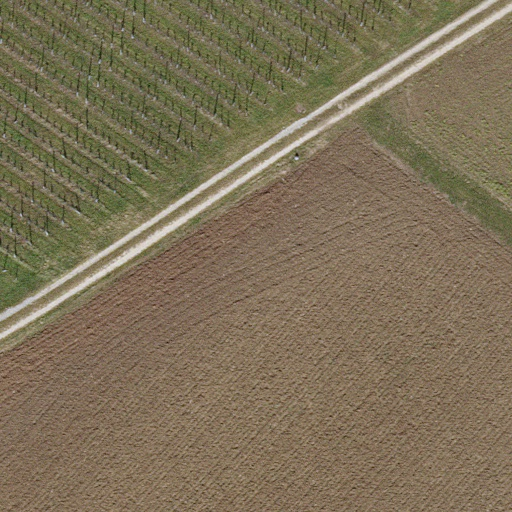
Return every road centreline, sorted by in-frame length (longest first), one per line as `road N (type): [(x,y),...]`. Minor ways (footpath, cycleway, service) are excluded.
road 1 (track): [(511,0),(0,327)]
road 2 (track): [(341,109),(511,230)]
